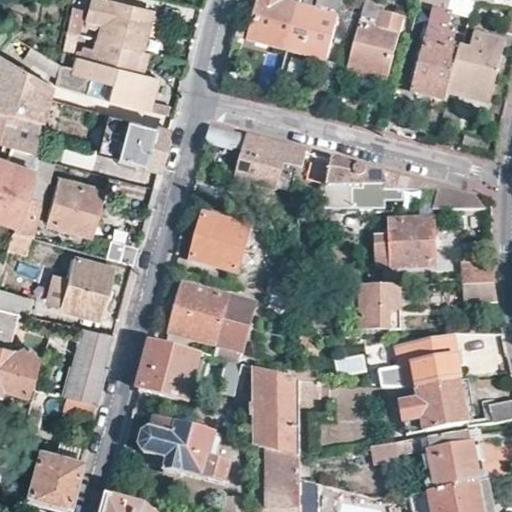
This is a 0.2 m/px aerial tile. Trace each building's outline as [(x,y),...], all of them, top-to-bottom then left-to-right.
[(117,0),(89,0),(84,22),(98,26),(97,35),(139,47),(150,9),(117,0)] [(260,0),(250,39),(289,49),(301,6),(288,3),(288,0),(260,0)] [(301,6),(289,49),(329,60),(344,2),(336,0),(316,0),(314,10),(301,6)] [(420,0),(418,9),(435,13),(433,22),(428,21),(411,82),(450,93),(462,48),(453,46),(456,29),(441,24),(445,9),(447,0),(420,0)] [(469,0),(468,0),(447,0),(445,9),(471,16),(475,2),(469,0)] [(69,2),(65,27),(77,30),(82,6),(69,2)] [(389,76),(405,18),(366,7),(350,66),(389,76)] [(72,48),(77,30),(65,27),(61,45),(72,48)] [(134,67),(139,47),(97,35),(94,45),(81,42),(80,47),(76,46),(69,70),(89,75),(84,91),(166,113),(168,102),(151,97),(157,74),(142,69),(134,67)] [(234,37),(232,47),(238,49),(241,39),(234,37)] [(462,48),(450,93),(490,104),(504,45),(476,37),(472,51),(462,48)] [(5,43),(0,50),(0,55),(30,72),(37,61),(51,69),(54,58),(25,42),(19,51),(5,43)] [(142,69),(148,49),(139,47),(134,67),(142,69)] [(0,164),(0,222),(13,227),(19,203),(30,156),(48,83),(30,72),(0,55),(0,147),(6,150),(0,164)] [(168,131),(109,115),(107,126),(118,129),(120,124),(124,125),(116,159),(157,170),(161,156),(168,131)] [(210,127),(206,141),(231,148),(235,133),(210,127)] [(301,168),(306,152),(247,136),(236,180),(287,194),(296,167),(301,168)] [(49,161),(30,156),(19,203),(37,208),(49,161)] [(351,189),(417,189),(420,182),(351,164),(334,159),(319,208),(322,208),(345,208),(351,189)] [(87,234),(99,191),(55,179),(44,222),(87,234)] [(436,186),(420,182),(417,189),(435,190),(436,186)] [(435,190),(428,209),(485,210),(475,196),(456,191),(436,186),(435,190)] [(19,203),(13,227),(12,233),(29,238),(37,208),(19,203)] [(352,208),(345,208),(322,208),(322,228),(352,229),(352,208)] [(239,269),(251,225),(203,213),(191,256),(239,269)] [(433,262),(431,221),(389,222),(389,237),(374,237),(375,264),(433,262)] [(12,233),(7,247),(25,251),(29,238),(12,233)] [(104,259),(131,266),(136,248),(109,240),(104,259)] [(98,319),(112,269),(71,259),(67,274),(59,304),(58,307),(98,319)] [(464,265),(464,286),(495,287),(494,264),(464,265)] [(67,274),(53,270),(45,300),(59,304),(67,274)] [(299,303),(298,285),(272,278),(268,295),(299,303)] [(218,346),(230,304),(237,306),(239,299),(183,284),(170,333),(218,346)] [(0,303),(21,310),(30,312),(34,295),(0,285),(0,303)] [(498,306),(495,287),(464,286),(464,305),(498,306)] [(397,312),(398,290),(354,289),(354,290),(354,317),(354,331),(385,331),(385,312),(397,312)] [(354,317),(354,290),(343,290),(343,317),(354,317)] [(21,310),(0,303),(0,385),(24,392),(37,347),(29,346),(17,352),(9,350),(21,310)] [(113,335),(81,326),(62,396),(94,405),(103,371),(113,335)] [(399,350),(403,370),(380,374),(383,391),(407,394),(462,384),(453,340),(399,350)] [(187,402),(189,398),(201,354),(152,341),(144,370),(139,389),(187,402)] [(228,362),(220,392),(236,396),(244,366),(228,362)] [(265,448),(302,459),(300,390),(300,381),(248,367),(243,389),(258,394),(259,405),(258,447),(265,448)] [(469,426),(462,384),(407,394),(415,436),(469,426)] [(493,425),(511,421),(511,401),(489,406),(493,425)] [(208,458),(214,435),(186,426),(156,418),(152,432),(146,434),(142,449),(146,454),(167,460),(164,469),(222,485),(228,464),(208,458)] [(186,426),(214,435),(216,429),(187,421),(186,426)] [(420,439),(431,492),(480,482),(471,435),(431,443),(430,437),(420,439)] [(82,442),(61,437),(56,455),(77,461),(82,442)] [(403,463),(400,442),(371,447),(375,468),(403,463)] [(303,511),(302,484),(302,459),(265,448),(268,493),(250,491),(251,508),(284,511),(303,511)] [(65,511),(79,462),(77,461),(56,455),(35,449),(22,498),(65,511)] [(486,511),(480,482),(431,492),(434,511),(486,511)] [(226,505),(251,508),(250,491),(226,489),(224,505),(226,505)] [(310,498),(307,511),(332,511),(335,504),(310,498)] [(166,511),(163,508),(109,502),(105,511),(166,511)]
